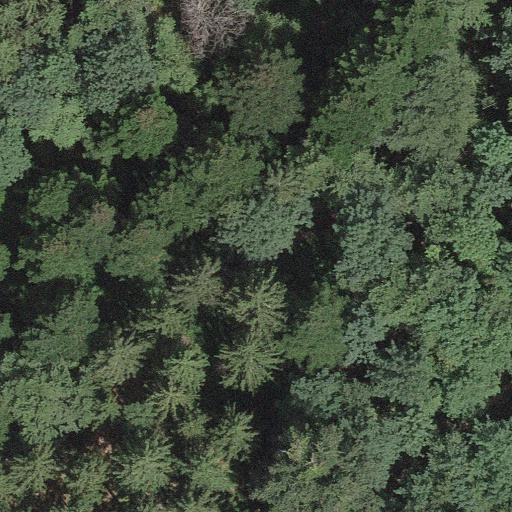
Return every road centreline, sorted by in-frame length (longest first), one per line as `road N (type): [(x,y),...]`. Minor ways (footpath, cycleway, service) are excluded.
road 1 (track): [(313,0),(297,224),(300,511)]
road 2 (track): [(511,382),(348,511)]
